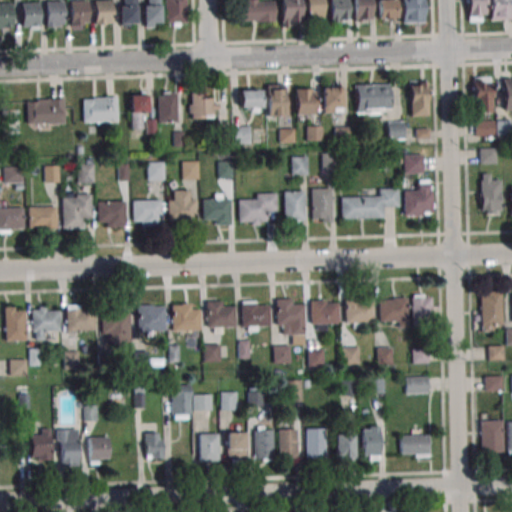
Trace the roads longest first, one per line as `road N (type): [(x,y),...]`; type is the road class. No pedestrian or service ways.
road 1 (residential): [(0,66),(511,47)]
road 2 (residential): [(0,501),(511,483)]
road 3 (residential): [(0,271),(511,254)]
road 4 (residential): [(459,511),(446,0)]
